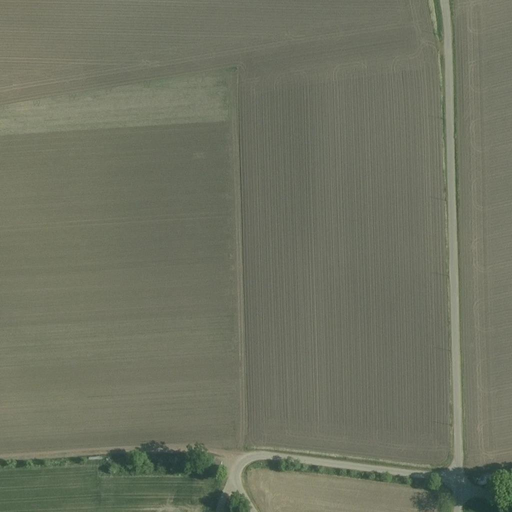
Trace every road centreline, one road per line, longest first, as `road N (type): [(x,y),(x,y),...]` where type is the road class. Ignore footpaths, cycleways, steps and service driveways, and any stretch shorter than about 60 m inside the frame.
road 1 (unclassified): [(447,0),(458,511)]
road 2 (track): [(238,470),(210,452),(0,460)]
